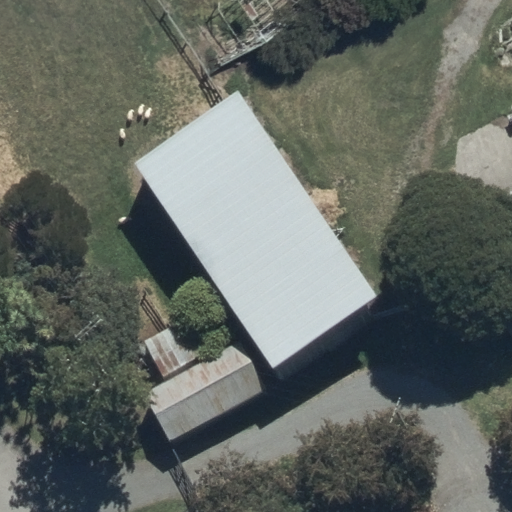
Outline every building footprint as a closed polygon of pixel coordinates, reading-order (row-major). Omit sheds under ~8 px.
[(236,97),(134,167),(275,373),(377,303),(236,97)] [(511,212),(501,218),(511,238),(511,212)] [(142,344),(161,379),(222,346),(203,310),(142,344)] [(143,396),(167,442),(266,391),(243,345),(143,396)] [(334,511),(324,488),(285,504),(288,511),(334,511)]
